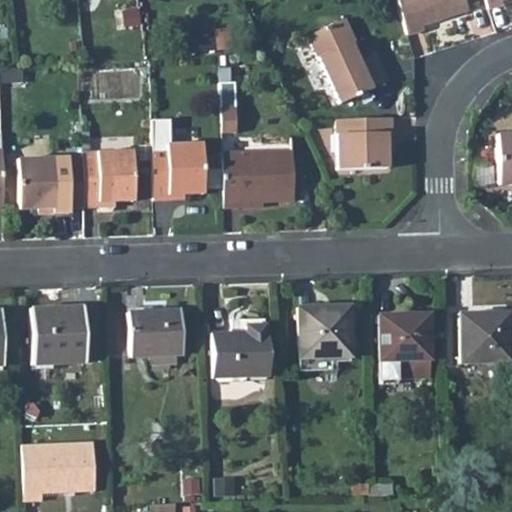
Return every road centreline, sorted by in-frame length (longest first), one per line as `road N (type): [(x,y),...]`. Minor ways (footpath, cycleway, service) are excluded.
road 1 (residential): [(0,263),(441,246)]
road 2 (residential): [(511,50),(460,90),(440,136),(441,246)]
